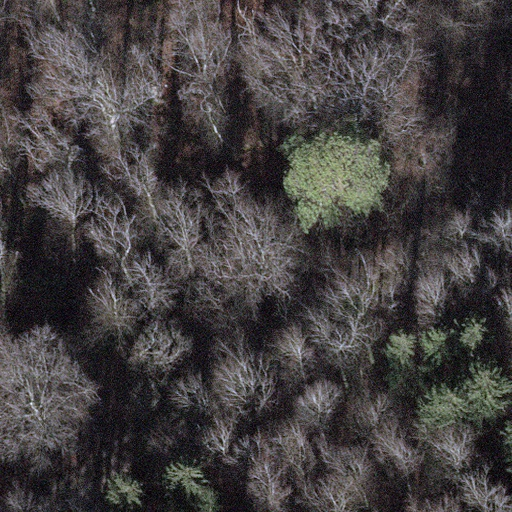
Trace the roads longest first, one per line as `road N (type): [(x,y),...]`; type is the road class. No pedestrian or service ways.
road 1 (track): [(511,188),(404,274),(32,511)]
road 2 (track): [(0,501),(338,414),(511,354)]
